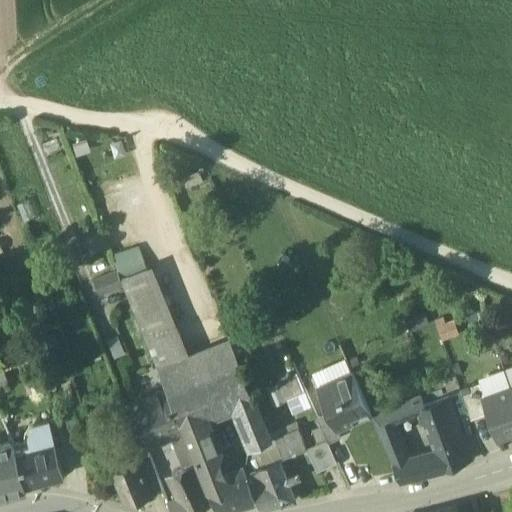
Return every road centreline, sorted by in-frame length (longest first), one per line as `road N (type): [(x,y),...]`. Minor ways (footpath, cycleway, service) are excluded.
road 1 (residential): [(0,116),(172,142),(209,156)]
road 2 (secondary): [(511,470),(355,511)]
road 3 (track): [(116,0),(0,76)]
